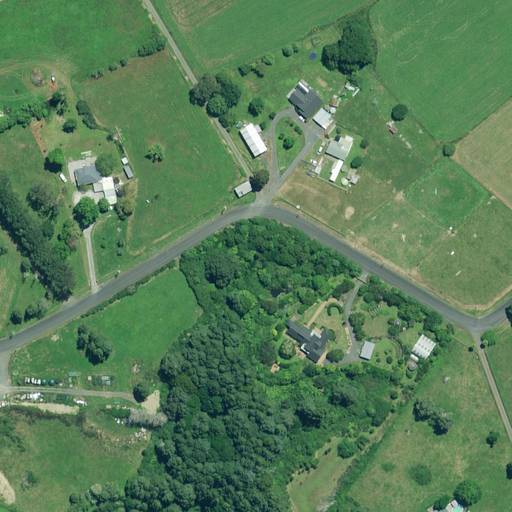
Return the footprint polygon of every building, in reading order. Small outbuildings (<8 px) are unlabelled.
[(306,93),(300,87),(289,99),(301,109),(299,111),(308,119),(324,101),(308,87),(306,89),(308,91),(306,93)] [(323,126),(331,116),(322,108),(313,118),(323,126)] [(253,124),(241,131),(256,157),(268,150),(253,124)] [(326,152),(345,160),(350,147),(331,140),(326,152)] [(79,185),(98,181),(98,182),(93,183),(95,192),(104,190),(106,200),(109,199),(110,204),(117,202),(112,176),(102,179),(99,164),(75,169),(79,185)] [(320,348),(331,337),(328,334),(330,332),(325,328),(320,336),(304,325),(302,328),(289,320),(286,325),(291,327),(287,333),(301,342),(299,345),(300,345),(310,352),(307,356),(318,363),(326,351),(320,348)] [(436,344),(423,335),(412,352),(417,356),(416,358),(413,356),(412,358),(417,362),(419,360),(417,358),(418,356),(425,361),(436,344)] [(375,344),(364,341),(360,356),(370,359),(375,344)]
